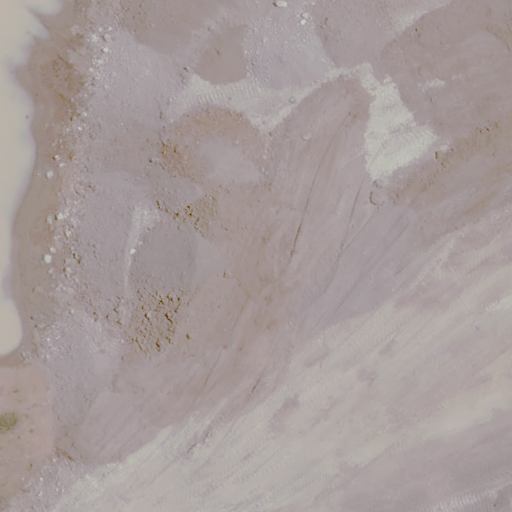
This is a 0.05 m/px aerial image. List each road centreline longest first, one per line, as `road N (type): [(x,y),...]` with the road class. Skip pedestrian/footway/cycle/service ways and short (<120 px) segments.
road 1 (unknown): [(210,0),(365,267),(511,184)]
road 2 (unknown): [(16,511),(365,267)]
